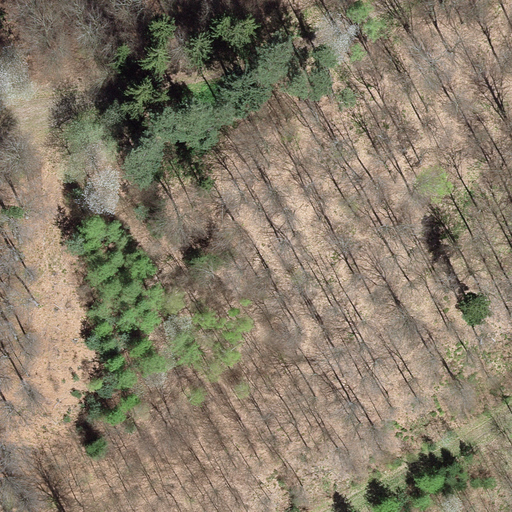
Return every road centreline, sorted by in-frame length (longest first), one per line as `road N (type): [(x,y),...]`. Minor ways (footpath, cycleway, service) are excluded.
road 1 (track): [(350,511),(511,409)]
road 2 (track): [(249,67),(360,0)]
